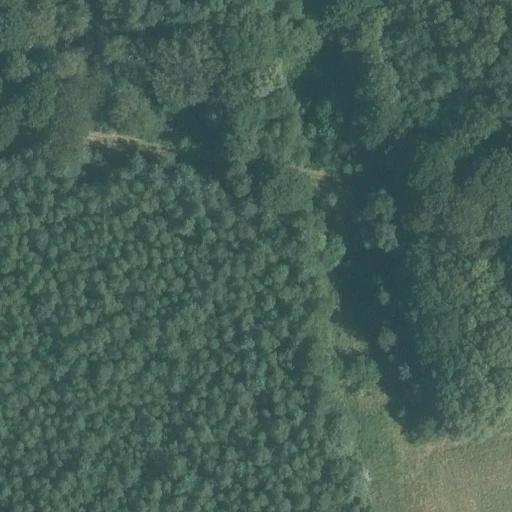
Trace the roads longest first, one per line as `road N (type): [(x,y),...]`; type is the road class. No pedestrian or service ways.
road 1 (track): [(511,206),(0,127)]
road 2 (track): [(349,181),(348,212),(401,461),(421,511)]
